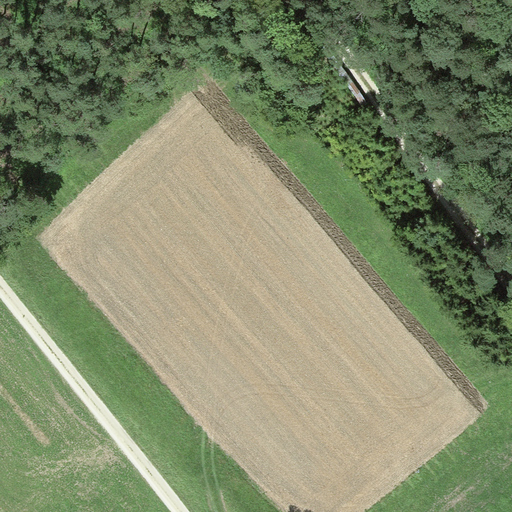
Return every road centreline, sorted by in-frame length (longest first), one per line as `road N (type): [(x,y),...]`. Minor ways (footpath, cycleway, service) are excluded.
road 1 (track): [(511,293),(297,0)]
road 2 (track): [(176,511),(0,291)]
